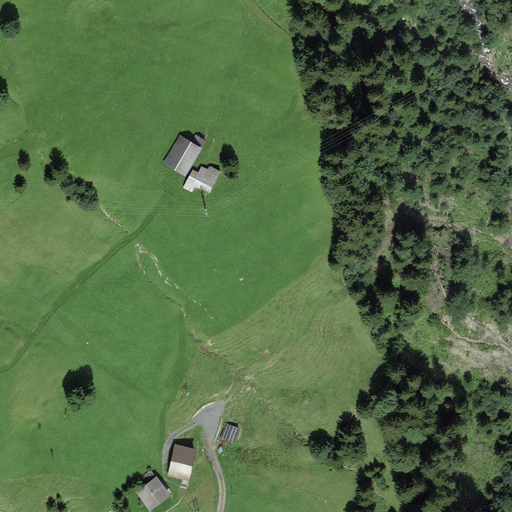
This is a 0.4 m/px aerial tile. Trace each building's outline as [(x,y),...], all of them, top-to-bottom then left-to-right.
[(191,143),(179,136),(164,165),(185,176),(204,141),(195,136),(191,143)] [(199,174),(193,170),(183,188),(190,191),(193,185),(210,195),(223,170),(212,164),(209,170),(203,167),(199,174)] [(240,429),(225,424),(220,437),(235,442),(240,429)] [(196,449),(175,444),(168,476),(189,481),(196,449)] [(148,485),(139,491),(142,496),(140,497),(148,508),(169,493),(158,477),(155,479),(150,472),(143,477),(148,485)]
